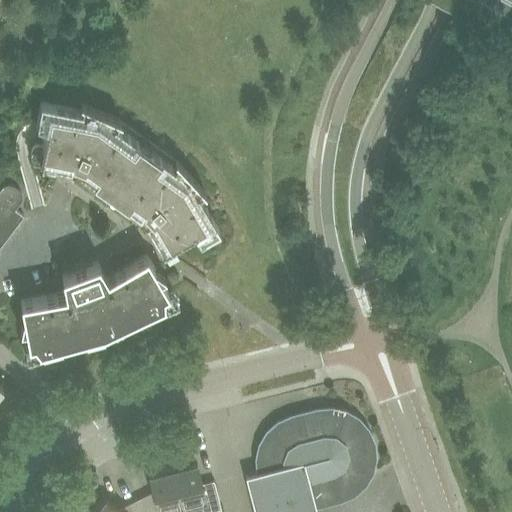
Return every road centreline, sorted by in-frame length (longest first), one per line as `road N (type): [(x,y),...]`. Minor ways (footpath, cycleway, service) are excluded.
road 1 (residential): [(2,511),(39,462),(117,410),(189,385),(378,349)]
road 2 (tertiary): [(394,0),(350,82),(327,163),(343,288),(378,349)]
road 3 (tertiary): [(378,349),(354,182),(389,88),(438,0)]
road 4 (residential): [(142,239),(99,219),(54,222),(0,285)]
road 5 (tertiary): [(438,511),(378,349)]
